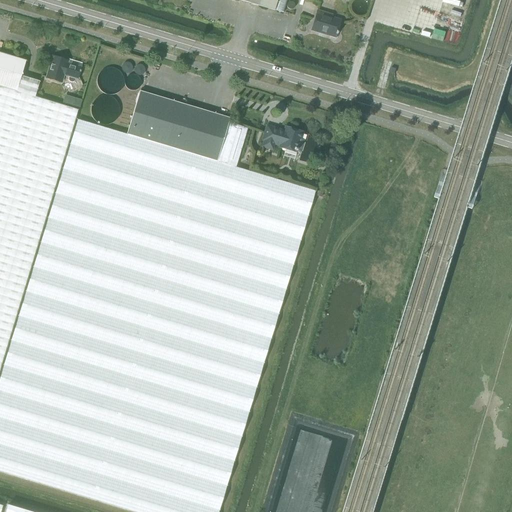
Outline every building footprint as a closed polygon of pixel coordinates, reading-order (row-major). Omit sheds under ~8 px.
[(276,0),(237,0),(273,11),(276,0)] [(334,37),(339,21),(330,18),(331,15),(316,11),(310,29),(325,33),(325,35),(334,37)] [(10,19),(6,32),(23,37),(27,24),(10,19)] [(0,53),(0,86),(16,91),(21,76),(25,61),(0,53)] [(69,76),(69,78),(69,79),(69,80),(69,81),(70,81),(70,82),(71,82),(72,82),(73,82),(73,81),(74,81),(74,80),(75,78),(77,79),(80,67),(67,63),(68,61),(52,57),(46,78),(61,82),(64,75),(69,76)] [(39,81),(21,76),(16,91),(0,86),(0,367),(78,110),(34,97),(39,81)] [(139,91),(126,134),(217,161),(228,123),(229,118),(139,91)] [(247,128),(228,123),(217,161),(126,134),(77,120),(0,376),(0,471),(135,511),(218,511),(315,191),(236,167),(247,128)] [(300,151),(303,141),(300,140),(302,132),(285,127),(284,131),(267,126),(262,140),(264,141),(262,146),(272,149),(274,144),(280,145),(279,147),(296,152),(297,150),(300,151)]
